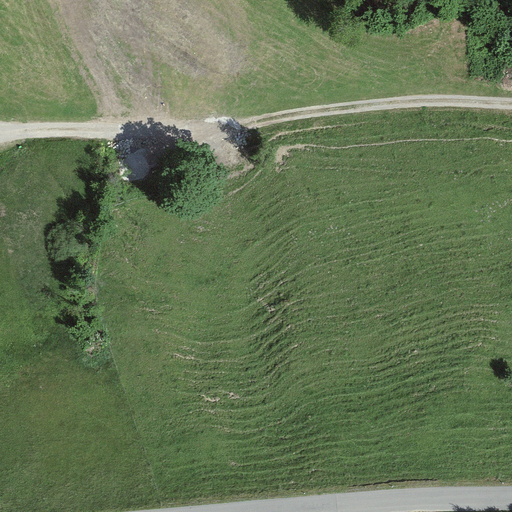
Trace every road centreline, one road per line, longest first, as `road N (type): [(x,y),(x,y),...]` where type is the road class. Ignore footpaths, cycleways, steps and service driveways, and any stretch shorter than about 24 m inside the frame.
road 1 (track): [(0,131),(183,129),(431,100),(511,104)]
road 2 (tertiary): [(511,501),(273,511)]
